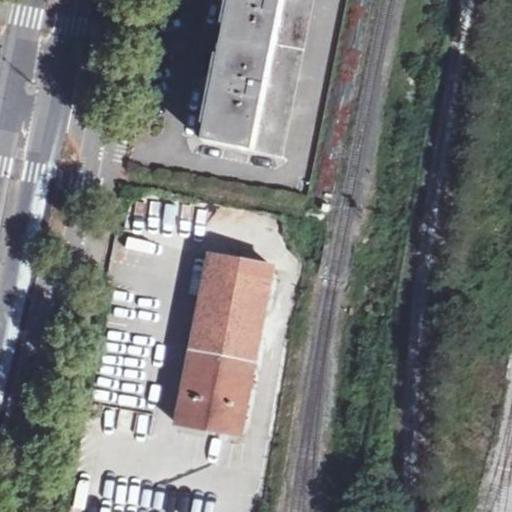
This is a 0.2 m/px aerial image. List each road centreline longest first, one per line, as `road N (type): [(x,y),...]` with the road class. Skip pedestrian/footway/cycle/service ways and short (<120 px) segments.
road 1 (primary): [(0,363),(50,122)]
road 2 (residential): [(19,511),(56,324)]
road 3 (residential): [(89,163),(124,0)]
road 4 (residential): [(56,324),(89,163)]
road 5 (residential): [(0,425),(19,411),(33,350),(56,324)]
